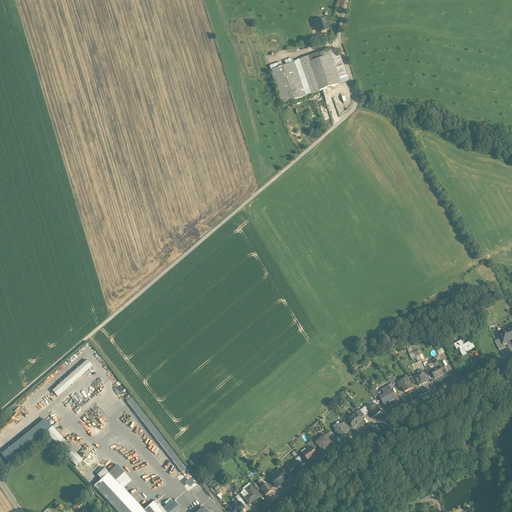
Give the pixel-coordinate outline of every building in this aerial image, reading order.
[(324,21),(315,24),(317,30),(319,29),(320,32),(329,29),(327,23),(325,24),(324,21)] [(333,49),(319,54),(321,59),(310,63),(319,92),(347,82),(339,58),(336,58),(333,49)] [(283,104),(319,92),(310,63),(308,58),(272,70),(283,104)] [(511,325),(497,333),(500,339),(503,344),(511,338),(511,325)] [(503,344),(500,339),(495,342),(499,350),(505,348),(503,344)] [(467,343),(463,345),(461,340),(453,344),(455,348),(457,347),(462,357),(467,355),(466,353),(471,350),(470,348),(474,347),(472,342),(468,344),(467,343)] [(87,361),(52,392),(57,397),(92,367),(87,361)] [(440,367),(437,361),(433,363),(434,365),(430,367),(434,378),(443,374),(440,367)] [(427,382),(421,369),(417,372),(418,375),(414,376),(418,385),(427,382)] [(397,382),(395,376),(388,379),(392,385),(397,382)] [(400,387),(402,386),(404,392),(413,388),(408,377),(397,382),(400,387)] [(389,385),(381,389),(384,394),(379,396),(383,403),(395,397),(390,387),(389,385)] [(186,470),(131,399),(127,402),(182,473),(186,470)] [(375,404),(368,409),(369,412),(373,416),(380,411),(375,404)] [(368,409),(365,406),(360,410),(364,416),(369,412),(368,409)] [(360,410),(359,409),(355,413),(360,419),(364,416),(360,410)] [(354,413),(350,416),(351,417),(347,420),(352,427),(354,427),(361,421),(355,413),(354,413)] [(10,462),(46,433),(52,427),(45,420),(3,454),(10,462)] [(349,428),(345,422),(341,424),(346,431),(346,430),(349,428)] [(341,424),(334,430),(335,430),(335,432),(335,433),(337,433),(340,437),(347,432),(346,430),(346,431),(341,424)] [(82,461),(52,427),(46,433),(76,467),(82,461)] [(325,435),(324,436),(329,441),(331,440),(333,438),(329,433),(325,435)] [(325,435),(314,443),(321,452),(332,444),(329,441),(324,436),(325,435)] [(316,448),(311,441),(307,444),(310,448),(310,447),(313,451),(315,449),(316,448)] [(310,448),(302,454),(303,454),(302,456),(304,457),(305,458),(305,457),(308,461),(316,455),(313,451),(310,447),(310,448)] [(296,461),(300,466),(304,464),(299,457),(295,459),(296,461)] [(288,468),(293,475),(302,468),(300,466),(296,461),(288,468)] [(124,473),(117,465),(109,473),(116,481),(124,473)] [(281,471),(280,469),(274,473),(282,483),(287,479),(286,477),(281,471)] [(116,481),(109,473),(94,487),(117,511),(144,511),(116,481)] [(282,483),(274,473),(268,478),(270,480),(275,486),(276,487),(282,483)] [(259,496),(248,483),(242,488),(248,494),(245,497),(250,503),(259,496)] [(260,488),(260,489),(265,496),(272,491),(266,484),(262,487),(260,488)] [(244,503),(239,496),(236,498),(237,499),(239,502),(241,505),(243,504),(244,503)] [(237,499),(228,506),(228,507),(230,510),(239,502),(237,499)] [(165,511),(156,501),(144,511),(165,511)] [(171,502),(164,508),(166,510),(173,504),(171,502)] [(239,502),(230,510),(231,511),(241,511),(242,511),(241,510),(244,508),(241,505),(239,502)] [(175,503),(165,511),(175,511),(179,509),(175,503)]
